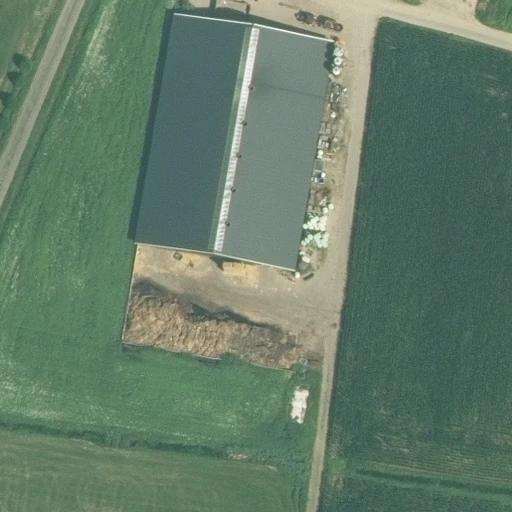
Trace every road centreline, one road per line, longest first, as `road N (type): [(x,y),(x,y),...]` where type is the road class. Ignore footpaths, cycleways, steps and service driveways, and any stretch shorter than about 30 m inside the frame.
road 1 (track): [(368,3),(308,511)]
road 2 (unclassified): [(0,189),(78,0)]
road 3 (track): [(511,40),(357,0)]
